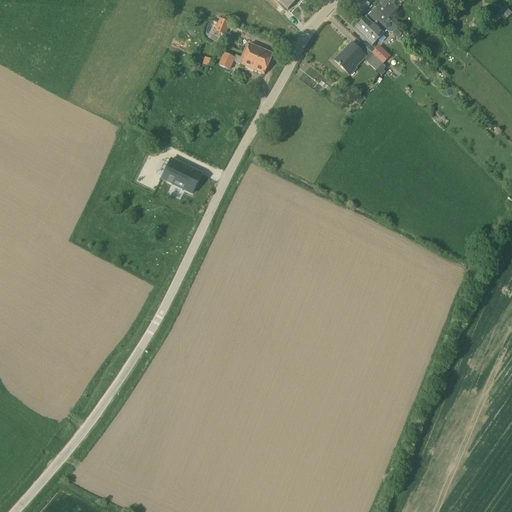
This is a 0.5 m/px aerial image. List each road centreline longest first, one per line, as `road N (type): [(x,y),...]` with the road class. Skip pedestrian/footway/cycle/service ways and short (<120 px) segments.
road 1 (unclassified): [(13,511),(140,349),(305,35),(336,0)]
road 2 (unknown): [(511,247),(397,511)]
